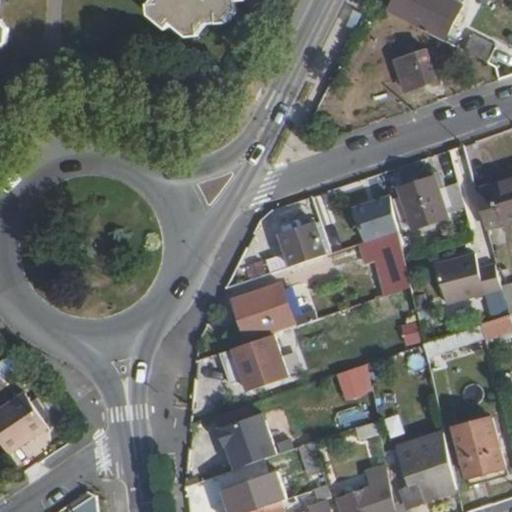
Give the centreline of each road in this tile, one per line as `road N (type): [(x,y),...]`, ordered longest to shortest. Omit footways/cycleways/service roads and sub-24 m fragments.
road 1 (residential): [(236,198),(511,103)]
road 2 (secondary): [(259,135),(330,0)]
road 3 (residential): [(134,433),(17,511)]
road 4 (secondary): [(259,135),(221,161),(184,173),(135,170)]
road 5 (secondary): [(178,285),(184,259),(173,207),(135,170)]
